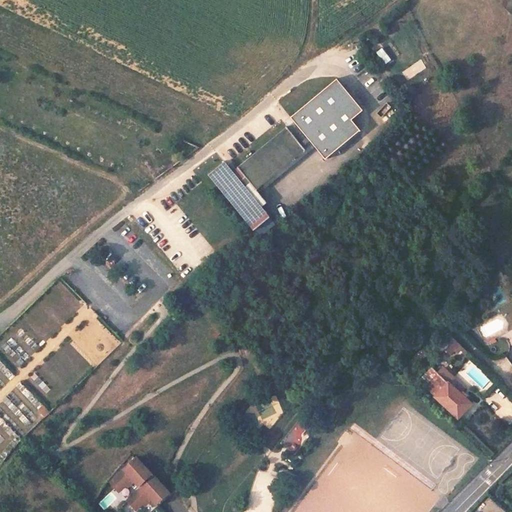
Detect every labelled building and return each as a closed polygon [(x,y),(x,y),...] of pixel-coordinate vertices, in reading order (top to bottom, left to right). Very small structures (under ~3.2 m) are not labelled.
[(378,53),(389,63),(394,57),(384,48),(378,53)] [(407,80),(425,68),(419,59),(401,72),(407,80)] [(292,116),(317,146),(327,159),(361,131),(352,121),(364,111),(338,79),(292,116)] [(317,146),(292,116),(283,124),(286,127),(231,172),(224,163),(210,175),(255,229),(269,217),(261,208),(245,188),(252,183),(257,189),(304,150),(307,154),(317,146)] [(307,154),(304,150),(257,189),(260,194),(307,154)] [(257,189),(252,183),(245,188),(261,208),(267,202),(260,194),(257,189)] [(454,339),(449,334),(439,344),(427,348),(433,357),(444,349),(454,339)] [(461,345),(454,339),(444,349),(450,355),(455,350),(461,345)] [(469,353),(461,345),(455,350),(463,359),(469,353)] [(448,381),(432,367),(418,381),(434,396),(448,381)] [(461,394),(448,381),(434,396),(458,418),(471,403),(466,398),(461,394)] [(50,412),(43,406),(39,410),(45,417),(50,412)] [(284,442),(296,451),(315,427),(302,418),(284,442)] [(140,488),(153,476),(135,458),(120,472),(129,481),(133,485),(135,483),(140,488)] [(120,472),(109,483),(118,492),(129,481),(120,472)] [(153,476),(140,488),(138,490),(146,497),(149,501),(151,499),(158,506),(171,493),(153,476)] [(138,490),(127,501),(136,510),(143,502),(142,501),(146,497),(138,490)]
